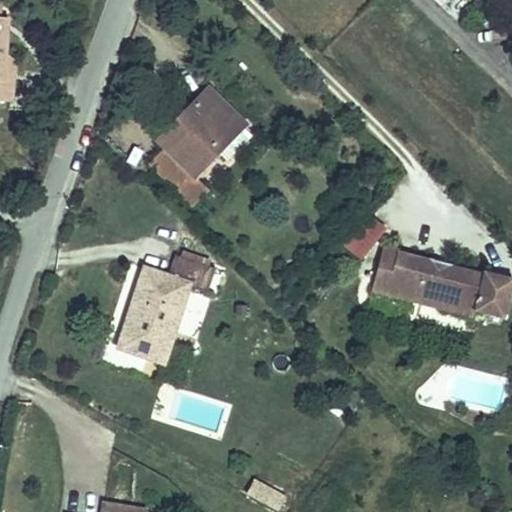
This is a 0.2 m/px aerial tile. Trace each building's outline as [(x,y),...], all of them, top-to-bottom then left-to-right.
[(0,55),(8,56),(8,20),(0,19),(1,3),(0,2),(0,106),(14,107),(15,83),(6,82),(6,74),(0,66),(0,55)] [(15,83),(16,65),(8,64),(8,56),(0,55),(0,66),(6,74),(6,82),(15,83)] [(170,145),(149,166),(194,212),(211,194),(195,177),(244,127),(204,84),(157,132),(170,145)] [(489,319),(499,279),(469,271),(468,274),(429,264),(428,269),(421,267),(422,262),(383,252),(384,249),(368,245),(363,268),(377,271),(371,295),(456,317),(458,310),(489,319)] [(127,277),(109,354),(157,366),(174,291),(201,296),(206,271),(162,261),(156,283),(127,277)] [(377,271),(363,268),(357,290),(371,295),(377,271)] [(254,481),(247,496),(278,511),(279,511),(287,497),(254,481)] [(130,511),(131,511),(87,501),(84,511),(130,511)]
